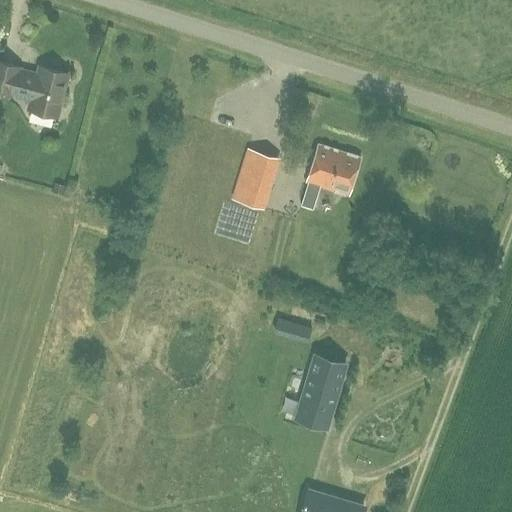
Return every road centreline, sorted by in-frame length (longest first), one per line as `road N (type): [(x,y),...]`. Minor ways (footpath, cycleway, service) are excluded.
road 1 (unclassified): [(511,121),(132,0)]
road 2 (track): [(511,210),(401,511)]
